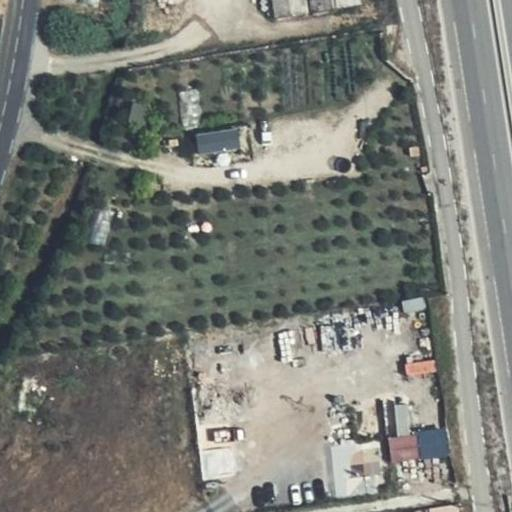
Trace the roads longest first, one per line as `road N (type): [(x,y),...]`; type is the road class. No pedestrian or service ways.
road 1 (unclassified): [(411,0),(488,511)]
road 2 (trunk): [(469,0),(511,276)]
road 3 (secondary): [(25,0),(0,131)]
